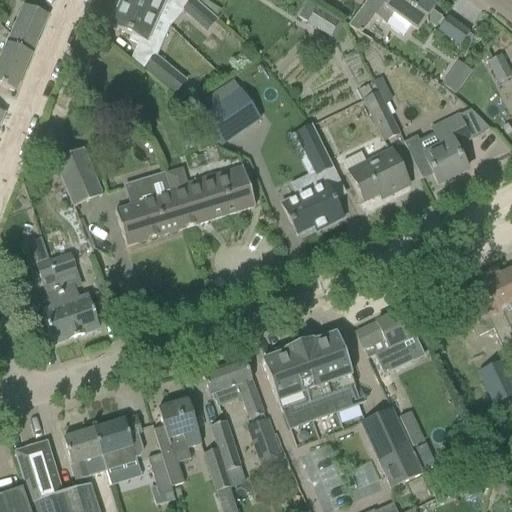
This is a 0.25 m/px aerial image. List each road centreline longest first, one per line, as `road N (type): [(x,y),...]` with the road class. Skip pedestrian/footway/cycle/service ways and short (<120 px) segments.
road 1 (tertiary): [(17,397),(213,334),(511,200)]
road 2 (unclassified): [(0,173),(73,0)]
